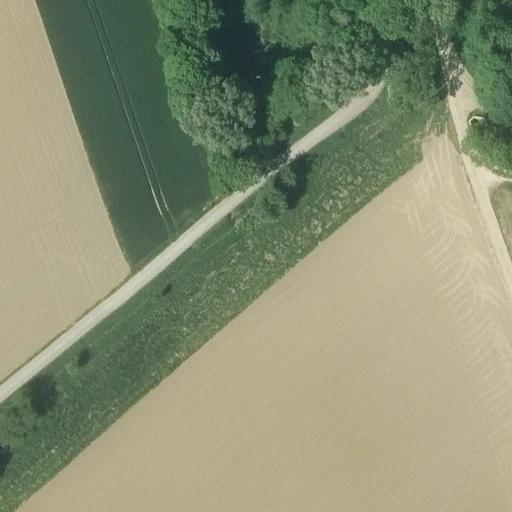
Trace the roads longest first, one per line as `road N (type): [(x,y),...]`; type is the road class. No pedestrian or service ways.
road 1 (track): [(390,0),(400,72),(392,93),(0,418)]
road 2 (track): [(460,95),(511,257)]
road 3 (track): [(511,125),(475,96),(460,95),(445,0)]
